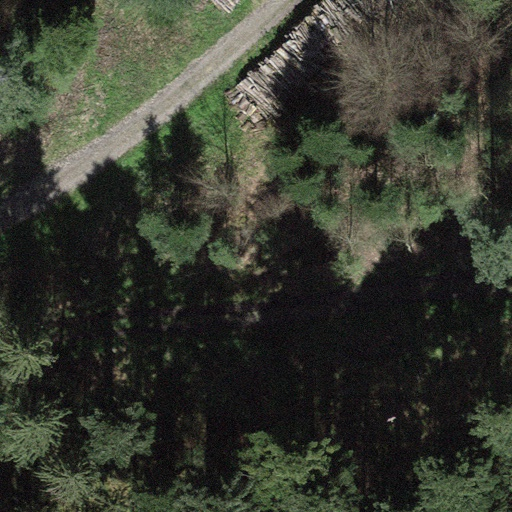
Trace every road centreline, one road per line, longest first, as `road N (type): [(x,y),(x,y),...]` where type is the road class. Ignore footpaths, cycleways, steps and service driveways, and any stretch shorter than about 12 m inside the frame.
road 1 (track): [(0,331),(382,293),(511,291)]
road 2 (track): [(0,215),(177,108),(299,0)]
